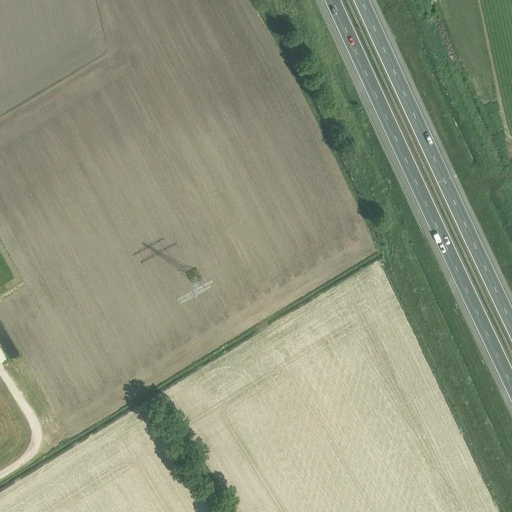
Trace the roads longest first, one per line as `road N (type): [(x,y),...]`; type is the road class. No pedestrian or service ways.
road 1 (motorway): [(334,0),(511,381)]
road 2 (motorway): [(511,301),(371,0)]
